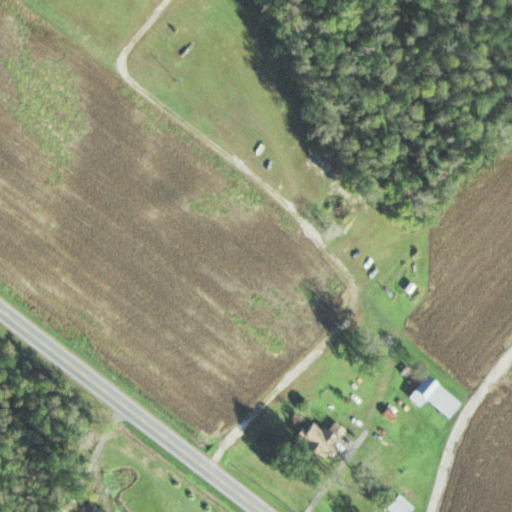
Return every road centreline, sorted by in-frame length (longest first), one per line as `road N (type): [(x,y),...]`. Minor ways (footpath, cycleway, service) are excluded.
road 1 (primary): [(270,511),(0,299)]
road 2 (track): [(420,511),(511,297)]
